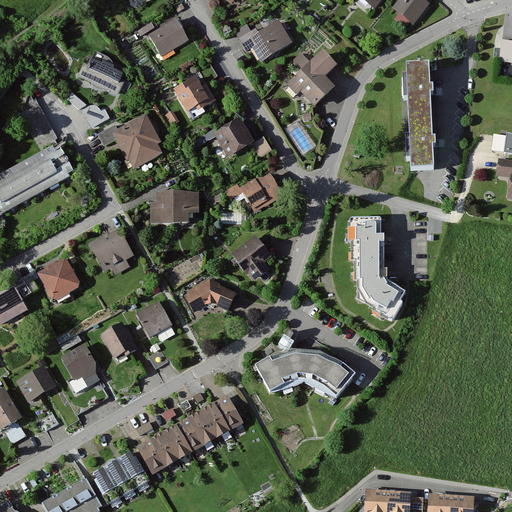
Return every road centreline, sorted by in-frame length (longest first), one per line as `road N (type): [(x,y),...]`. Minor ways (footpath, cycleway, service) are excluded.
road 1 (residential): [(322,184),(266,330),(0,481)]
road 2 (residential): [(0,274),(115,207),(60,108)]
road 3 (residential): [(466,15),(373,65),(351,100),(322,184)]
road 4 (residential): [(322,184),(297,174),(197,7)]
road 5 (residential): [(338,511),(375,482),(484,494)]
road 6 (residential): [(322,184),(450,218)]
